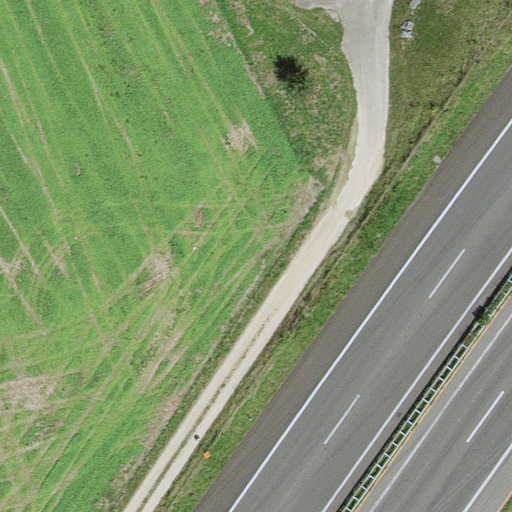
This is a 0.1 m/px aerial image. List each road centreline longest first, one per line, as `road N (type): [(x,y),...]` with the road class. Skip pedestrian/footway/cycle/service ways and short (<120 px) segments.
road 1 (track): [(133,511),(362,181),(375,123),(364,0)]
road 2 (motorway): [(511,186),(277,511)]
road 3 (motorway): [(418,511),(511,381)]
